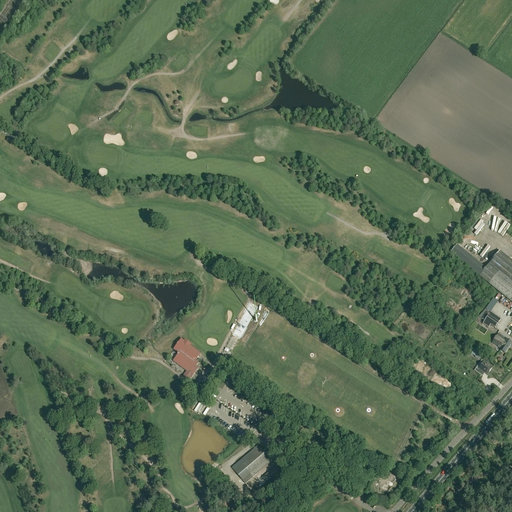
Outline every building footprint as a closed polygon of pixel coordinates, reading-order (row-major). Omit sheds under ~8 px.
[(486,268),(457,245),(450,253),(479,277),(480,276),(511,301),(511,261),(499,251),(486,268)] [(249,302),(227,338),(234,342),(257,306),(249,302)] [(495,329),(499,323),(501,320),(487,312),(485,315),(483,318),(482,320),(485,322),(484,323),(495,329)] [(505,353),(511,343),(498,333),(492,343),(501,349),(501,350),(505,353)] [(184,342),(182,340),(177,346),(182,350),(179,354),(178,354),(177,355),(178,355),(174,361),(187,371),(183,376),(189,381),(198,368),(196,367),(196,366),(198,363),(195,361),(200,354),(190,346),(191,345),(185,341),(184,342)] [(479,360),(483,355),(474,349),(471,354),(475,357),(475,358),(479,360)] [(487,375),(492,368),(484,362),(478,370),(476,368),(474,371),(482,376),(485,373),(487,375)] [(199,411),(203,405),(196,400),(190,408),(196,412),(197,410),(199,411)] [(259,445),(240,462),(234,467),(232,468),(245,484),(253,477),(272,461),(260,447),(259,445)] [(267,482),(280,471),(276,466),(263,478),(267,482)]
